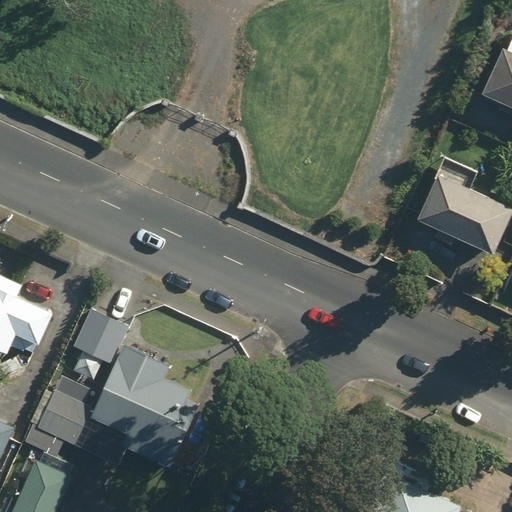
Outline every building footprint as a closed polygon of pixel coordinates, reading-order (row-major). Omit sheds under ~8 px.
[(511,32),(485,92),(511,104),(511,32)] [(511,211),(511,206),(441,173),(419,219),(492,253),(511,211)] [(0,274),(0,357),(3,359),(16,334),(36,345),(54,309),(21,292),(23,287),(0,274)] [(125,342),(94,409),(85,404),(92,389),(61,375),(53,393),(48,390),(25,440),(57,454),(65,437),(121,463),(127,448),(170,468),(199,403),(187,398),(192,388),(163,375),(169,363),(125,342)] [(0,393),(0,461),(16,429),(0,421),(0,400),(3,395),(0,393)] [(37,458),(12,511),(56,511),(74,475),(37,458)] [(383,462),(358,511),(459,511),(464,502),(383,462)]
